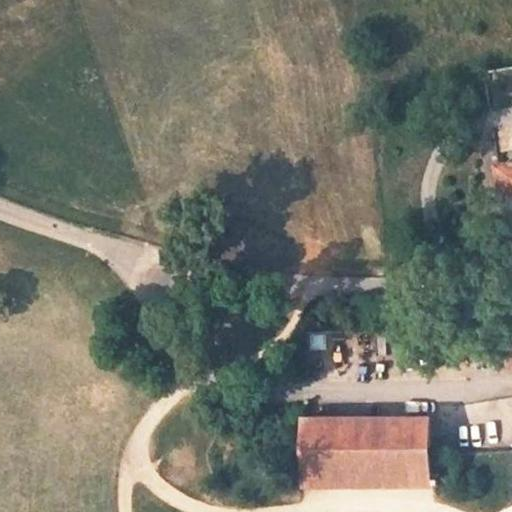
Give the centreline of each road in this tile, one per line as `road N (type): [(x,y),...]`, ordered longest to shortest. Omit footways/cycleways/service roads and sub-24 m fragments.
road 1 (track): [(125,511),(122,485),(133,442),(188,384)]
road 2 (track): [(188,384),(123,250)]
road 3 (track): [(439,511),(299,511)]
